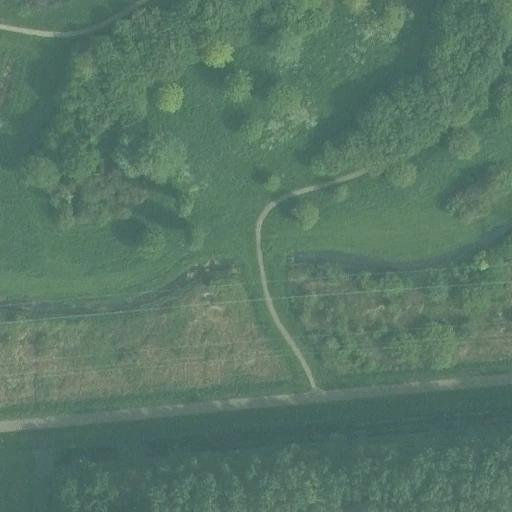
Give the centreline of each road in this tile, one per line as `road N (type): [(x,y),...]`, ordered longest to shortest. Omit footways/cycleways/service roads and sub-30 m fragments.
road 1 (unknown): [(0,280),(139,284),(184,258),(253,241),(344,237),(423,248),(511,209)]
road 2 (unknown): [(0,19),(35,59),(36,76),(0,158)]
